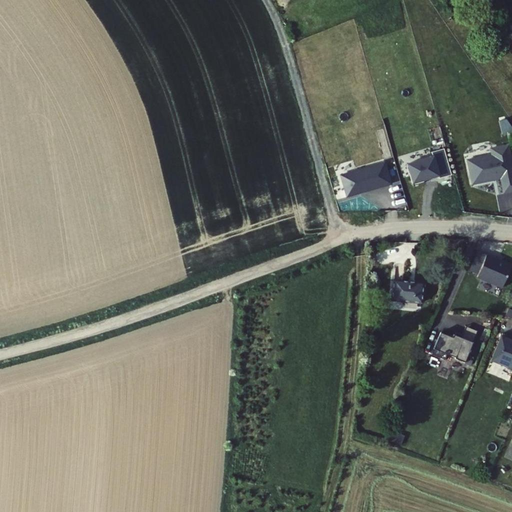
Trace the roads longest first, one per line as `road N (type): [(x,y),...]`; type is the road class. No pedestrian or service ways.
road 1 (unclassified): [(350,236),(151,310),(0,354)]
road 2 (residential): [(511,232),(419,226),(350,236)]
